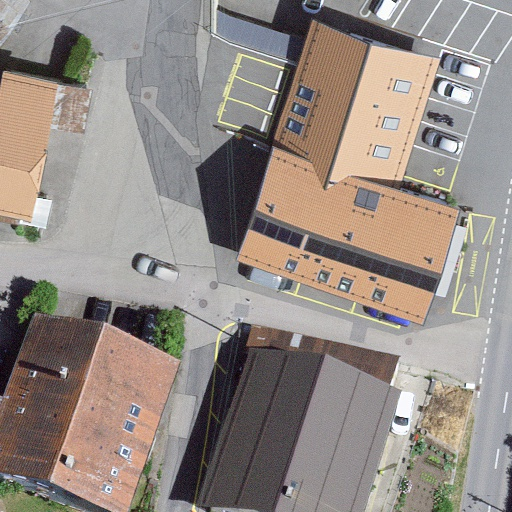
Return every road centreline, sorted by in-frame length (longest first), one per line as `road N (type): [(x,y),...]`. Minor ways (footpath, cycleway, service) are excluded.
road 1 (residential): [(510,367),(206,302)]
road 2 (residential): [(182,0),(181,93),(206,302)]
road 3 (unclassified): [(180,511),(202,404),(206,302)]
road 4 (residential): [(206,302),(0,256)]
road 5 (secondary): [(489,511),(510,367)]
